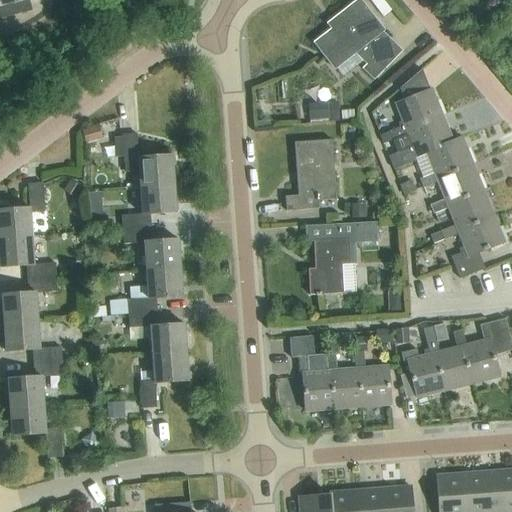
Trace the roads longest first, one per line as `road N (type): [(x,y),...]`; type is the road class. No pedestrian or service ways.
road 1 (unclassified): [(259,455),(227,16)]
road 2 (residential): [(0,171),(140,64),(227,16)]
road 3 (residential): [(0,503),(153,466),(259,455)]
road 4 (residential): [(259,455),(511,438)]
road 5 (residential): [(511,112),(419,0)]
